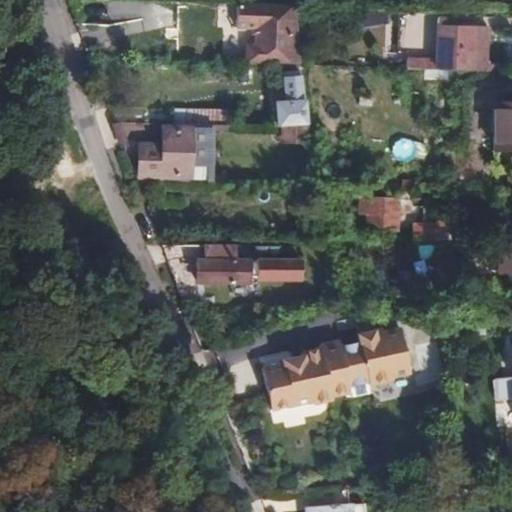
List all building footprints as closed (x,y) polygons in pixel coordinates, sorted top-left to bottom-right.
[(297,64),(291,6),(233,4),(232,28),(249,28),(249,34),(253,34),(252,46),(244,45),(243,62),(247,63),(297,64)] [(467,70),(471,70),(472,25),(437,24),(436,69),(467,70)] [(278,102),(278,125),(304,124),(303,102),(300,102),(296,72),(284,73),(287,101),(278,102)] [(36,108),(60,100),(53,83),(31,90),(36,108)] [(493,150),(493,167),(511,166),(511,103),(490,104),(490,149),(493,150)] [(191,125),(196,125),(236,123),(236,118),(232,118),(231,110),(192,110),(191,125)] [(169,142),(168,176),(167,177),(191,178),(192,128),(169,127),(169,142)] [(307,135),(306,129),(283,128),(283,144),(307,143),(307,135)] [(391,149),(404,163),(418,151),(405,137),(391,149)] [(145,176),(168,176),(169,142),(145,142),(145,176)] [(373,233),(404,233),(404,207),(373,207),(373,233)] [(411,241),(452,240),(452,221),(411,222),(411,241)] [(232,248),(232,240),(200,239),(200,248),(232,248)] [(511,240),(501,240),(501,270),(510,270),(511,276),(511,275),(511,240)] [(231,258),(232,248),(200,248),(201,258),(192,260),(193,285),(243,284),(247,278),(254,276),(256,280),(298,278),(297,257),(255,257),(247,264),(244,257),(231,258)] [(286,367),(265,372),(274,412),(315,403),(316,407),(334,402),(333,400),(353,395),(352,390),(365,387),(366,389),(396,383),(395,381),(412,377),(401,334),(386,337),(385,334),(375,337),(375,340),(362,342),(362,345),(342,349),(341,345),(323,349),(323,351),(305,355),(306,359),(285,364),(286,367)] [(418,346),(420,372),(437,371),(436,345),(418,346)]
